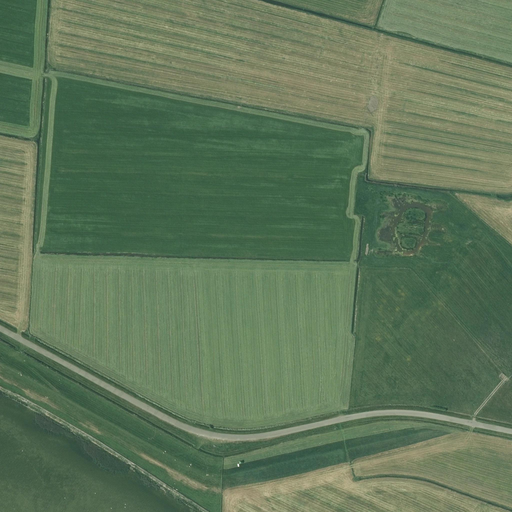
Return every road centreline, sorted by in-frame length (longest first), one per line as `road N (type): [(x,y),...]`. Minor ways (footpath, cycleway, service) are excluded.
road 1 (tertiary): [(0,328),(211,435),(266,435),(389,412),(511,431)]
road 2 (track): [(350,466),(457,442),(469,437),(472,423)]
